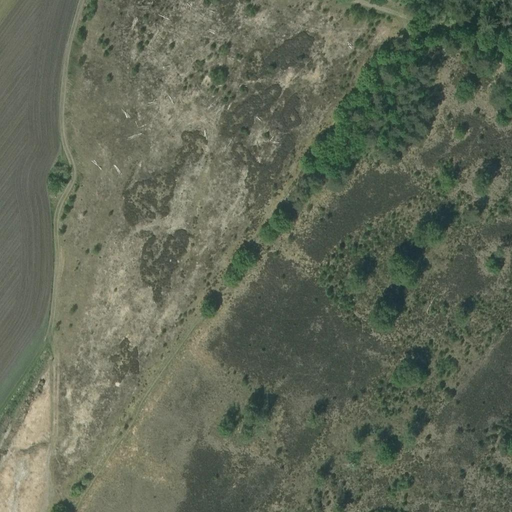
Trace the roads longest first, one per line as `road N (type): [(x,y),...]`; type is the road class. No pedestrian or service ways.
road 1 (track): [(0,406),(50,326),(56,217),(73,170),(61,132),(62,94),(81,0)]
road 2 (track): [(511,50),(364,0)]
